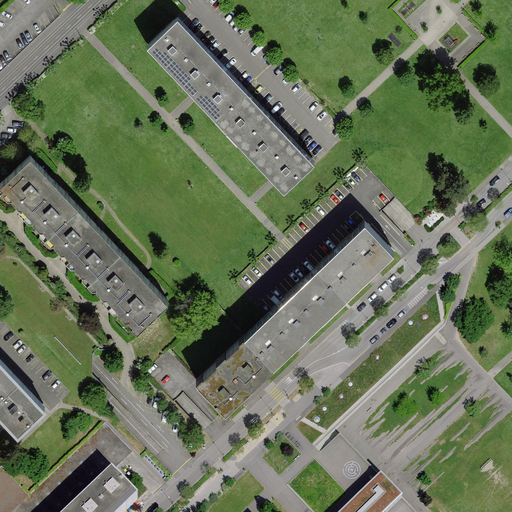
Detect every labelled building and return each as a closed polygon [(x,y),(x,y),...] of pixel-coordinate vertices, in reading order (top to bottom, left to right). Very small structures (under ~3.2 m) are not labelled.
[(180,15),(149,43),(197,94),(276,178),(286,190),(317,161),(180,15)] [(48,178),(28,157),(0,183),(0,185),(138,330),(168,302),(137,270),(93,225),(48,178)] [(264,311),(195,378),(227,411),(395,252),(362,218),(264,311)] [(49,409),(0,356),(0,412),(21,435),(49,409)] [(0,511),(63,511),(111,469),(130,451),(105,425),(31,494),(5,467),(0,471),(0,511)] [(132,511),(142,502),(111,469),(63,511),(132,511)] [(413,511),(380,478),(344,511),(413,511)]
